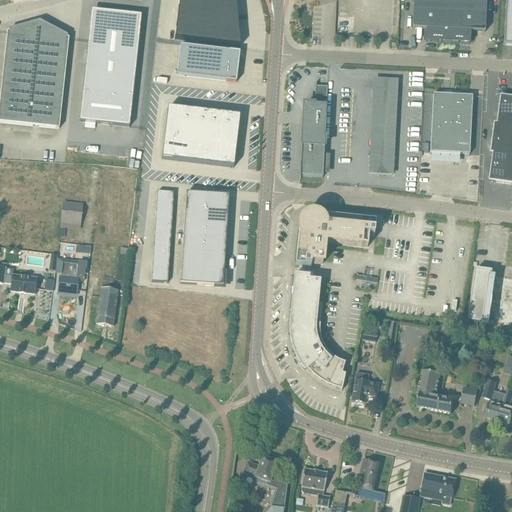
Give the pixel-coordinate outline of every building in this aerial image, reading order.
[(240,47),(236,0),(179,0),(174,40),(240,48),(240,47)] [(486,0),(413,0),(412,29),(426,30),(426,42),(470,44),(471,32),(485,33),(486,0)] [(93,17),(91,17),(79,122),(129,128),(140,28),(138,28),(139,18),(131,17),(132,15),(129,15),(129,17),(103,14),(104,12),(101,12),(101,14),(93,13),(93,17)] [(0,123),(59,129),(69,39),(49,29),(50,27),(43,23),(42,25),(39,24),(7,33),(5,51),(0,50),(0,123)] [(180,46),(177,76),(236,83),(237,78),(235,77),(238,53),(180,46)] [(398,81),(374,80),(369,175),(393,177),(398,81)] [(304,118),(303,118),(300,180),(301,177),(323,178),(327,88),(316,87),(317,83),(316,83),(315,107),(304,106),(304,118)] [(472,97),(434,95),(431,153),(469,155),(472,97)] [(511,98),(500,97),(496,125),(493,124),(489,154),(492,154),(488,182),(511,185),(511,98)] [(168,109),(162,160),(234,168),(234,166),(232,166),(234,155),(235,155),(235,154),(234,154),(239,119),(240,119),(240,117),(213,114),(194,112),(168,109)] [(151,282),(167,284),(174,193),(157,192),(151,282)] [(186,194),(180,285),(219,287),(220,284),(222,284),(222,275),(224,275),(229,197),(186,194)] [(83,204),(63,202),(61,224),(81,225),(83,204)] [(299,232),(295,266),(311,268),(312,264),(323,265),(325,244),(368,248),(369,237),(372,237),(374,237),(376,222),(319,216),(318,216),(317,216),(316,215),(315,215),(313,215),(312,215),(311,215),(309,215),(307,216),(306,216),(305,217),(304,218),(303,219),(302,220),(300,223),(300,224),(299,225),(299,227),(299,229),(299,230),(299,232)] [(118,248),(116,280),(124,280),(126,249),(118,248)] [(84,263),(58,260),(57,260),(56,274),(68,275),(67,278),(60,278),(58,293),(76,295),(78,280),(77,280),(78,276),(82,276),(84,263)] [(6,269),(0,267),(0,284),(3,285),(3,284),(11,285),(10,293),(20,294),(19,295),(25,295),(26,295),(35,296),(37,279),(13,276),(13,277),(5,276),(6,269)] [(476,274),(469,322),(490,325),(511,328),(511,278),(493,276),(494,272),(476,270),(476,274)] [(333,389),(342,391),(344,381),(345,376),(342,375),(345,364),(342,363),(340,362),(335,360),(332,358),(330,355),(326,351),(323,346),(322,343),(321,340),(320,335),(320,330),(322,304),(318,304),(321,282),(309,281),(310,278),(294,276),(290,322),(289,326),(289,332),(289,334),(290,341),(291,345),(292,350),(294,356),(295,359),(298,364),(300,367),(304,372),(305,374),(308,371),(310,374),(319,382),(326,386),(333,389)] [(375,279),(357,276),(357,281),(377,284),(378,279),(375,279)] [(115,312),(117,292),(118,283),(103,281),(99,310),(98,316),(97,326),(113,328),(114,318),(115,312)] [(397,323),(391,322),(388,342),(394,343),(397,323)] [(363,330),(361,342),(376,344),(378,332),(363,330)] [(441,375),(422,371),(418,395),(420,395),(417,408),(439,413),(442,398),(436,397),(441,375)] [(369,375),(357,374),(356,379),(356,378),(352,403),(365,405),(366,400),(368,400),(373,400),(375,399),(375,398),(377,398),(379,385),(368,383),(369,375)] [(487,382),(482,399),(491,401),(485,419),(498,423),(506,396),(501,394),(501,395),(494,393),(496,384),(487,382)] [(475,407),(477,397),(478,391),(464,389),(463,397),(450,395),(449,400),(442,398),(439,413),(451,415),(454,402),(461,403),(461,405),(475,407)] [(506,396),(498,423),(510,426),(511,422),(511,421),(511,409),(510,409),(511,401),(511,391),(508,390),(506,396)] [(259,468),(247,463),(243,474),(267,483),(266,486),(277,490),(270,510),(268,511),(283,511),(287,485),(281,483),(284,477),(273,473),(277,464),(262,459),(259,468)] [(380,464),(364,460),(362,467),(364,468),(359,489),(373,493),(380,464)] [(311,491),(323,492),(324,493),(327,474),(304,470),(301,491),(304,495),(308,495),(311,493),(311,491)] [(455,481),(424,475),(420,498),(432,500),(433,495),(443,497),(441,505),(450,506),(451,498),(452,499),(455,481)] [(347,494),(336,491),(333,503),(334,503),(344,506),(347,494)] [(323,497),(318,496),(317,507),(328,509),(328,508),(330,498),(323,497)] [(417,511),(420,500),(403,497),(400,511),(417,511)] [(334,503),(332,511),(343,511),(344,506),(334,503)]
